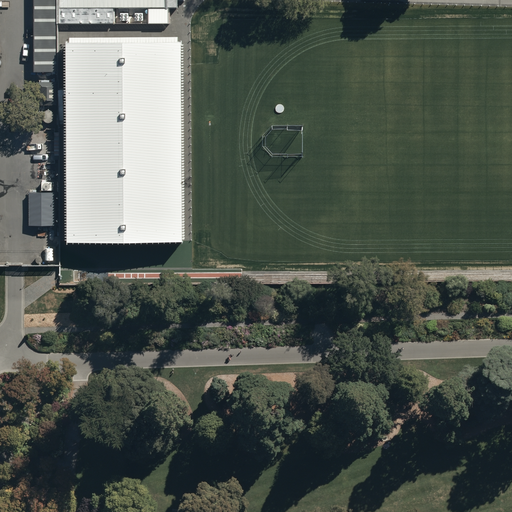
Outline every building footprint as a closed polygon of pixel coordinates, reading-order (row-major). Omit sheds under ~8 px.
[(58,71),(58,0),(35,0),(35,71),(58,71)] [(60,23),(114,23),(114,9),(60,9),(60,23)] [(183,238),(181,35),(63,36),(64,239),(183,238)] [(57,162),(35,163),(35,179),(57,179),(57,162)] [(57,193),(29,192),(28,225),(58,225),(57,193)]
